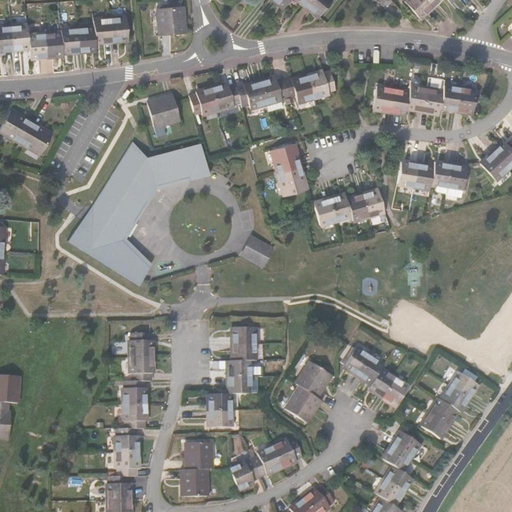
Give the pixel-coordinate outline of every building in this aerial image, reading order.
[(298,0),(311,10),(319,0),(298,0)] [(405,0),(415,10),(425,0),(405,0)] [(160,32),(186,28),(182,1),(155,6),(160,32)] [(106,41),(123,39),(121,16),(104,18),(106,41)] [(91,42),(106,41),(104,18),(90,19),(90,27),(91,42)] [(27,47),(26,35),(25,23),(8,24),(10,48),(27,47)] [(0,49),(10,48),(8,24),(0,25),(0,49)] [(92,50),(91,42),(90,27),(74,28),(76,51),(92,50)] [(60,53),(76,51),(74,28),(58,29),(58,32),(60,53)] [(61,56),(60,53),(58,32),(42,34),(44,57),(61,56)] [(28,58),(44,57),(42,34),(26,35),(27,47),(28,58)] [(328,88),(327,86),(335,83),(330,69),(323,71),(322,68),(302,75),(308,94),(328,88)] [(290,99),(308,94),(302,75),(285,80),(283,76),(276,78),(280,94),(288,92),(290,99)] [(266,99),(280,94),(276,78),(269,80),(268,77),(255,81),(261,99),(265,98),(266,99)] [(242,105),(261,99),(255,81),(236,86),(235,82),(227,84),(233,101),(240,99),(242,105)] [(211,108),(233,101),(227,84),(221,85),(220,82),(204,86),(211,107),(211,108)] [(435,105),(458,108),(461,85),(438,82),(437,89),(435,105)] [(368,107),(384,109),(388,86),(372,83),(368,107)] [(403,105),(419,108),(422,86),(406,84),(405,89),(403,105)] [(458,108),(475,111),(478,88),(461,85),(458,108)] [(194,112),(211,107),(204,86),(190,90),(190,92),(183,94),(188,112),(194,110),(194,112)] [(402,112),(403,105),(405,89),(388,86),(384,109),(402,112)] [(434,110),(435,105),(437,89),(422,86),(419,108),(434,110)] [(149,125),(174,117),(166,91),(141,99),(149,125)] [(0,133),(18,144),(22,137),(30,124),(9,112),(0,127),(0,133)] [(18,144),(37,155),(50,135),(30,124),(22,137),(18,144)] [(508,161),(511,157),(511,140),(508,136),(504,132),(492,144),(508,161)] [(153,153),(143,156),(139,157),(127,140),(87,207),(92,212),(84,225),(62,244),(115,275),(127,254),(115,246),(119,238),(120,239),(152,184),(185,176),(207,174),(202,160),(196,141),(153,153)] [(275,169),(297,163),(289,140),(267,148),(275,169)] [(497,172),(508,161),(492,144),(481,156),(497,172)] [(430,176),(445,179),(451,156),(436,153),(434,160),(430,176)] [(398,175),(413,178),(417,156),(401,154),(398,175)] [(429,180),(430,176),(434,160),(417,156),(413,178),(429,180)] [(445,179),(462,182),(466,159),(451,156),(445,179)] [(283,193),(305,186),(297,163),(275,169),(283,193)] [(368,211),(381,206),(374,185),(361,189),(368,211)] [(334,216),(350,211),(345,194),(344,189),(328,195),(334,216)] [(352,216),(368,211),(361,189),(345,194),(350,211),(352,216)] [(320,221),(334,216),(328,195),(313,199),(320,221)] [(264,265),(273,248),(250,236),(241,254),(264,265)] [(127,254),(115,275),(136,288),(141,278),(147,268),(148,266),(120,239),(119,238),(115,246),(127,254)] [(224,330),(248,329),(248,314),(224,314),(224,330)] [(241,347),(248,347),(248,329),(224,330),(224,348),(241,347)] [(141,358),(153,358),(153,344),(151,343),(151,335),(133,335),(133,344),(131,344),(131,358),(141,358)] [(335,362),(349,371),(362,352),(348,343),(335,362)] [(218,363),(241,363),(241,347),(224,348),(218,348),(218,363)] [(364,382),(374,367),(377,362),(362,352),(349,371),(364,382)] [(151,373),(153,373),(153,358),(141,358),(131,358),(130,373),(133,373),(133,381),(143,380),(151,381),(151,373)] [(297,386),(314,396),(328,374),(306,361),(292,383),(297,386)] [(222,380),(241,380),(241,363),(218,363),(219,380),(222,380)] [(362,386),(376,395),(387,376),(374,367),(364,382),(362,386)] [(446,388),(465,400),(474,386),(456,374),(446,388)] [(3,404),(14,405),(16,378),(0,376),(0,440),(6,441),(8,416),(2,415),(3,404)] [(376,395),(389,403),(401,385),(387,376),(376,395)] [(122,406),(144,406),(145,389),(143,389),(143,380),(133,381),(125,381),(125,388),(122,388),(122,406)] [(197,395),(221,395),(222,380),(219,380),(206,380),(198,380),(197,395)] [(282,409),(305,422),(319,400),(314,396),(297,386),(282,409)] [(454,413),(456,414),(465,400),(446,388),(437,401),(454,413)] [(362,398),(371,405),(375,398),(367,391),(362,398)] [(197,411),(221,411),(221,395),(197,395),(197,411)] [(445,425),(454,413),(437,401),(434,399),(425,412),(445,425)] [(142,420),(144,420),(144,406),(122,406),(122,420),(125,421),(124,428),(134,428),(142,428),(142,420)] [(416,426),(436,439),(445,425),(425,412),(416,426)] [(113,453),(136,453),(136,436),(134,437),(134,428),(124,428),(116,428),(116,435),(113,435),(113,453)] [(196,455),(202,456),(202,430),(175,430),(176,456),(196,455)] [(389,452),(409,465),(419,451),(399,438),(389,452)] [(291,463),(299,460),(293,444),(285,447),(285,446),(270,452),(280,470),(292,464),(291,463)] [(257,480),(280,470),(270,452),(253,459),(254,461),(250,463),(257,480)] [(388,471),(400,479),(409,465),(389,452),(380,466),(388,471)] [(134,469),(136,469),(136,453),(113,453),(113,470),(116,470),(116,477),(128,477),(134,477),(134,469)] [(171,483),(197,482),(196,455),(176,456),(170,456),(171,483)] [(250,483),(257,480),(250,463),(225,473),(228,478),(236,491),(251,485),(250,483)] [(379,484),(401,498),(409,486),(400,479),(388,471),(379,484)] [(318,511),(328,503),(327,501),(330,498),(318,484),(314,487),(312,486),(299,498),(311,511),(318,511)] [(375,504),(388,511),(392,511),(401,498),(379,484),(369,499),(375,504)] [(311,511),(299,498),(287,509),(289,511),(286,511),(311,511)] [(129,511),(130,501),(109,501),(108,511),(129,511)]
